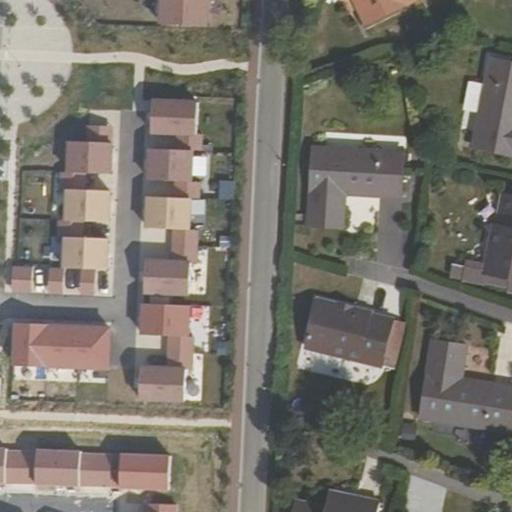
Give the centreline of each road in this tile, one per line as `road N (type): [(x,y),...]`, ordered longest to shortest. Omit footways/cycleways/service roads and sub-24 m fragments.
road 1 (residential): [(276,0),(250,511)]
road 2 (residential): [(0,307),(131,311),(138,142)]
road 3 (residential): [(511,505),(347,444)]
road 4 (residential): [(511,320),(350,273)]
